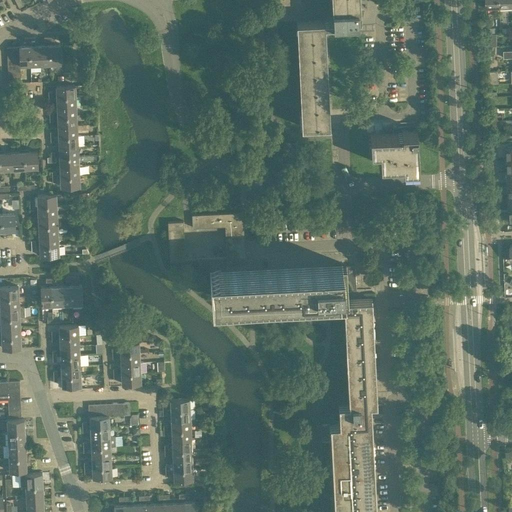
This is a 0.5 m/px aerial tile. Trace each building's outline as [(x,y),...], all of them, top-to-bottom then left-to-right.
[(346,23),(358,23),(356,0),(334,0),(335,10),(332,10),(332,11),(335,11),(335,19),(332,19),(332,20),(346,20),(346,23)] [(324,19),(296,21),(296,22),(299,22),(304,125),(301,125),(302,126),(329,125),(329,124),(326,124),(322,21),(324,21),(324,19)] [(487,44),(495,43),(495,33),(487,34),(487,44)] [(40,64),(50,63),(49,44),(39,45),(40,64)] [(49,44),(50,63),(61,63),(60,44),(49,44)] [(20,65),(30,64),(29,45),(19,46),(19,52),(19,58),(20,64),(20,65)] [(30,64),(40,64),(39,45),(29,45),(30,64)] [(56,85),(56,96),(75,95),(75,84),(56,85)] [(76,105),(75,95),(56,96),(57,106),(76,105)] [(57,106),(57,116),(76,115),(76,105),(57,106)] [(77,125),(76,115),(57,116),(58,126),(77,125)] [(58,126),(58,136),(77,135),(77,125),(58,126)] [(398,133),(392,133),(370,134),(370,150),(379,149),(380,164),(402,163),(403,167),(418,166),(417,129),(401,130),(402,134),(398,134),(398,133)] [(54,136),(50,136),(50,141),(58,141),(59,146),(78,145),(77,135),(58,136),(54,136)] [(59,146),(59,156),(78,155),(78,145),(59,146)] [(24,151),(25,168),(38,167),(37,150),(24,151)] [(0,168),(12,168),(11,151),(0,151),(0,168)] [(12,168),(25,168),(24,151),(11,151),(12,168)] [(79,165),(78,155),(59,156),(59,166),(79,165)] [(59,166),(60,176),(79,175),(79,165),(59,166)] [(80,185),(79,175),(60,176),(60,186),(80,185)] [(37,194),(37,205),(56,204),(56,193),(37,194)] [(57,214),(56,204),(37,205),(38,215),(57,214)] [(14,212),(1,213),(2,230),(15,229),(14,212)] [(242,212),(203,214),(191,214),(192,227),(224,226),(226,268),(245,267),(242,212)] [(38,215),(38,225),(57,224),(57,214),(38,215)] [(183,221),(167,221),(168,229),(181,228),(183,228),(183,221)] [(58,234),(57,224),(38,225),(39,235),(58,234)] [(183,260),(181,228),(168,229),(169,261),(183,260)] [(39,235),(39,245),(58,244),(58,234),(39,235)] [(59,254),(58,244),(39,245),(40,255),(59,254)] [(331,288),(332,290),(333,290),(333,288),(341,288),(341,290),(356,289),(354,264),(246,270),(245,267),(226,268),(227,271),(209,272),(210,295),(331,288)] [(62,304),(72,303),(71,284),(61,285),(62,304)] [(71,284),(72,303),(82,303),(81,284),(71,284)] [(41,305),(52,304),(51,285),(40,286),(41,305)] [(52,304),(62,304),(61,285),(51,285),(52,304)] [(0,296),(18,296),(18,286),(0,286),(0,296)] [(0,296),(0,306),(19,306),(18,296),(0,296)] [(371,297),(362,297),(346,298),(351,402),(338,403),(338,404),(341,404),(342,423),(329,424),(329,425),(332,424),(336,511),(373,511),(368,413),(371,413),(371,412),(368,412),(368,403),(376,403),(376,401),(373,402),(368,298),(371,298),(371,297)] [(19,316),(19,306),(0,306),(0,310),(0,317),(19,316)] [(0,317),(1,327),(20,326),(19,316),(0,317)] [(59,324),(59,335),(78,334),(78,324),(59,324)] [(20,336),(20,326),(1,327),(1,337),(20,336)] [(79,344),(78,334),(59,335),(60,345),(79,344)] [(21,347),(20,336),(1,337),(2,347),(21,347)] [(119,342),(120,352),(139,351),(139,341),(119,342)] [(79,354),(79,344),(60,345),(60,355),(79,354)] [(140,361),(139,351),(120,352),(120,362),(140,361)] [(79,354),(60,355),(61,365),(80,364),(79,354)] [(120,362),(121,372),(140,371),(140,361),(120,362)] [(80,374),(80,364),(61,365),(61,375),(80,374)] [(141,382),(140,371),(121,372),(121,383),(141,382)] [(101,373),(86,373),(86,381),(101,382),(101,373)] [(80,374),(61,375),(62,385),(81,385),(80,374)] [(170,409),(189,408),(189,398),(170,399),(170,409)] [(190,418),(189,408),(170,409),(171,419),(190,418)] [(132,412),(132,423),(140,423),(140,412),(132,412)] [(90,426),(109,425),(109,415),(106,415),(100,415),(94,416),(89,416),(90,426)] [(7,419),(7,432),(25,431),(24,418),(7,419)] [(171,429),(190,428),(190,418),(171,419),(171,429)] [(109,435),(109,425),(90,426),(90,436),(109,435)] [(191,438),(190,428),(171,429),(172,439),(191,438)] [(25,444),(25,431),(7,432),(8,445),(25,444)] [(91,446),(110,445),(109,435),(90,436),(91,446)] [(172,449),(191,448),(191,438),(172,439),(172,449)] [(25,444),(8,445),(9,457),(26,456),(25,444)] [(110,455),(110,445),(91,446),(91,456),(110,455)] [(192,458),(191,448),(172,449),(173,459),(192,458)] [(92,466),(111,465),(110,455),(91,456),(92,466)] [(26,470),(26,456),(9,457),(9,470),(26,470)] [(192,468),(192,458),(173,459),(173,464),(165,464),(165,470),(169,469),(173,469),(192,468)] [(111,476),(111,465),(92,466),(92,477),(111,476)] [(192,468),(173,469),(174,480),(193,479),(192,468)] [(25,473),(25,486),(42,485),(42,472),(25,473)] [(43,498),(42,485),(25,486),(26,498),(43,498)] [(26,498),(27,511),(44,510),(43,498),(26,498)] [(174,511),(174,501),(164,502),(164,511),(174,511)] [(174,501),(174,511),(184,511),(184,501),(174,501)] [(194,511),(194,501),(184,501),(184,511),(194,511)] [(144,511),(154,511),(154,502),(144,503),(144,511)] [(154,511),(164,511),(164,502),(154,502),(154,511)] [(124,511),(134,511),(134,503),(124,504),(124,511)] [(134,511),(144,511),(144,503),(134,503),(134,511)]
